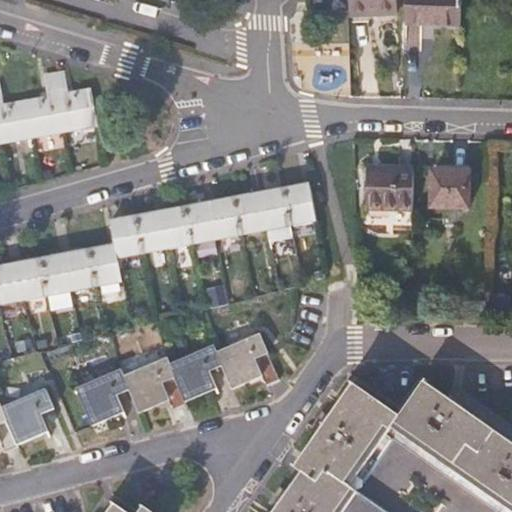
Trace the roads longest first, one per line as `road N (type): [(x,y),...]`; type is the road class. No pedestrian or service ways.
road 1 (residential): [(0,491),(295,414)]
road 2 (residential): [(265,116),(168,169),(0,216)]
road 3 (residential): [(265,116),(127,61),(0,24)]
road 4 (residential): [(265,116),(511,126)]
road 5 (residential): [(511,348),(347,344)]
road 6 (residential): [(225,511),(295,414)]
